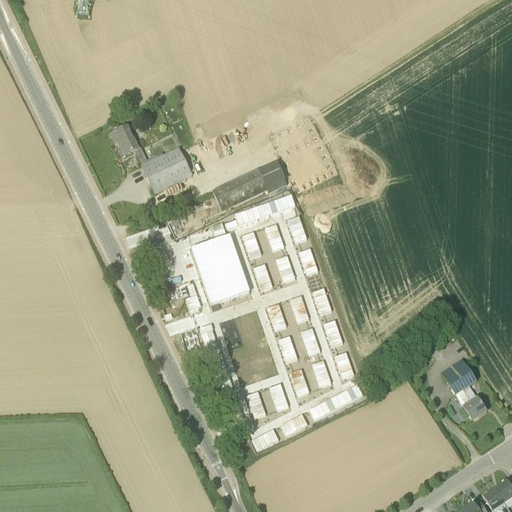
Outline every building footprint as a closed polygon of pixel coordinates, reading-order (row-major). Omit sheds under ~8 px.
[(271,139),(273,143),(276,148),(295,188),(297,193),(333,175),(309,125),(307,121),(304,123),(271,139)] [(138,151),(127,128),(111,136),(115,145),(117,143),(124,158),(138,151)] [(154,195),(191,177),(178,151),(141,169),(154,195)] [(221,212),(266,191),(268,194),(287,186),(277,163),(258,172),(212,193),(221,212)] [(476,384),(461,361),(440,375),(455,398),(462,393),(469,388),(476,384)] [(455,398),(463,410),(472,423),(486,414),(469,388),(462,393),(455,398)] [(495,492),(504,505),(511,499),(511,492),(506,484),(495,492)] [(507,511),(506,508),(504,505),(495,492),(483,499),(491,511),(493,511),(499,509),(500,511),(507,511)]
